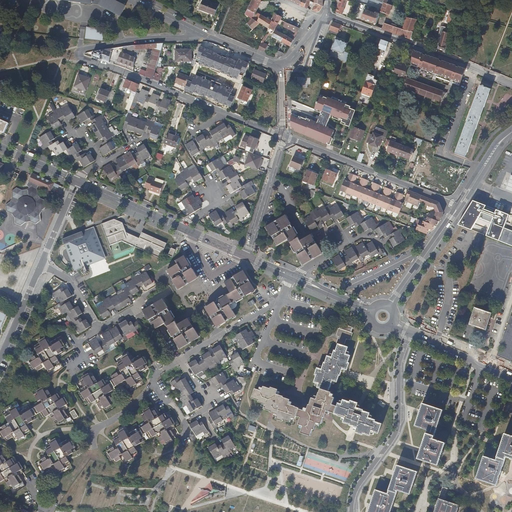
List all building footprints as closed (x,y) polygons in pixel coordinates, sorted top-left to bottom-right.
[(120,16),(125,6),(114,0),(64,0),(94,4),(98,5),(101,7),(120,16)] [(214,15),(219,4),(208,0),(201,0),(198,8),(214,15)] [(255,14),(261,2),(255,0),(251,0),(246,12),(245,14),(250,17),(253,12),(255,14)] [(300,5),(307,9),(309,4),(311,4),(311,2),(308,1),(304,0),(301,0),(300,4),(300,5)] [(340,0),(336,12),(342,15),(346,1),(349,1),(349,0),(340,0)] [(390,0),(384,0),(382,9),(380,13),(389,16),(392,6),(389,5),(390,0)] [(319,12),(322,6),(314,3),(313,5),(315,6),(312,11),(316,13),(319,12)] [(376,24),(380,14),(376,13),(375,14),(368,11),(365,20),(376,24)] [(275,14),(271,21),(272,22),(269,29),(274,31),(280,20),(281,18),(275,14)] [(271,21),(260,16),(257,22),(254,19),(253,18),(249,22),(253,29),(255,28),(259,24),(262,25),(269,29),(272,22),(271,21)] [(410,40),(414,29),(417,20),(407,17),(407,18),(406,17),(402,30),(400,36),(410,40)] [(337,34),(340,25),(332,22),(329,31),(337,34)] [(297,33),(299,28),(291,25),(287,23),(285,28),(297,33)] [(383,30),(400,36),(402,30),(386,24),(383,30)] [(444,52),(447,42),(448,38),(447,37),(449,29),(441,26),(438,35),(440,38),(437,49),(444,52)] [(103,41),(105,29),(86,27),(85,39),(103,41)] [(266,48),(264,52),(268,54),(270,48),(269,47),(274,38),(281,42),(284,35),(278,32),(275,31),(266,48)] [(290,47),(294,39),(291,38),(284,35),(281,42),(290,47)] [(344,52),(347,43),(342,41),(335,39),(329,56),(341,60),(347,62),(349,54),(344,52)] [(389,49),(391,43),(381,39),(378,47),(375,55),(379,56),(381,50),(388,52),(389,49)] [(156,66),(162,44),(156,45),(156,48),(154,48),(150,60),(147,72),(141,69),(139,74),(142,76),(152,80),(154,72),(156,66)] [(195,62),(199,63),(205,48),(200,47),(195,62)] [(198,64),(204,67),(205,64),(210,51),(205,48),(199,63),(198,64)] [(109,63),(113,49),(93,52),(92,57),(109,63)] [(173,62),(175,62),(175,51),(191,51),(191,49),(173,50),(173,62)] [(175,51),(175,62),(191,61),(191,51),(175,51)] [(205,64),(212,67),(216,55),(217,53),(210,51),(205,64)] [(458,85),(464,69),(457,67),(457,68),(456,68),(454,67),(455,66),(446,63),(441,61),(441,62),(439,62),(438,61),(438,60),(425,55),(424,56),(423,56),(422,55),(423,54),(413,51),(412,54),(410,62),(410,66),(410,67),(433,76),(458,85)] [(134,60),(135,57),(121,52),(118,62),(133,68),(134,60)] [(211,68),(220,72),(225,59),(216,55),(212,67),(211,68)] [(219,73),(225,75),(232,60),(226,57),(225,59),(220,72),(219,73)] [(231,77),(236,79),(238,74),(243,61),(239,59),(237,62),(231,77)] [(225,76),(230,78),(231,77),(237,62),(232,60),(225,75),(225,76)] [(243,61),(238,74),(243,76),(248,63),(243,61)] [(392,74),(403,78),(407,66),(396,62),(392,74)] [(263,83),(266,76),(254,71),(252,78),(263,83)] [(188,80),(189,77),(178,73),(175,82),(185,86),(188,80)] [(87,90),(90,79),(78,74),(75,86),(87,90)] [(199,77),(194,75),(191,82),(187,92),(192,94),(193,91),(199,77)] [(205,78),(200,75),(199,77),(193,91),(199,94),(205,79),(205,78)] [(371,97),(377,81),(367,77),(361,93),(371,97)] [(211,81),(205,79),(199,94),(205,96),(205,95),(210,82),(211,81)] [(410,81),(406,79),(403,89),(409,91),(412,83),(410,82),(410,81)] [(137,91),(139,85),(127,80),(123,89),(132,93),(126,109),(130,110),(131,108),(133,102),(137,93),(137,91)] [(219,86),(210,82),(205,95),(214,99),(219,87),(219,86)] [(412,83),(409,91),(416,94),(419,85),(417,84),(417,83),(413,82),(412,83)] [(419,85),(416,94),(423,96),(426,88),(424,87),(425,86),(420,84),(419,85)] [(487,100),(490,89),(483,87),(483,86),(481,85),(481,86),(479,85),(455,153),(466,157),(470,145),(479,122),(487,100)] [(226,90),(219,87),(214,99),(214,100),(220,103),(226,90)] [(232,89),(227,87),(226,90),(220,103),(226,105),(230,95),(232,89)] [(247,102),(251,91),(242,87),(238,98),(247,102)] [(426,88),(423,96),(431,99),(434,90),(431,89),(432,88),(427,87),(426,88)] [(110,92),(107,90),(100,88),(96,98),(106,102),(110,92)] [(139,94),(137,93),(133,102),(135,103),(137,101),(144,104),(147,97),(148,95),(149,92),(142,88),(140,92),(139,94)] [(434,90),(431,99),(437,101),(438,98),(441,93),(438,92),(439,91),(434,89),(434,90)] [(147,97),(144,104),(143,106),(147,108),(148,105),(155,108),(158,101),(159,100),(160,96),(153,93),(151,97),(150,98),(147,97)] [(300,99),(307,102),(310,96),(302,93),(300,99)] [(234,97),(230,95),(226,105),(230,107),(234,97)] [(259,121),(266,97),(258,95),(251,119),(259,121)] [(172,101),(164,97),(162,101),(162,103),(158,101),(155,108),(154,111),(157,112),(159,109),(167,112),(172,101)] [(341,123),(349,126),(356,110),(351,108),(351,106),(328,97),(327,99),(324,98),(324,99),(320,98),(318,103),(317,102),(315,109),(314,111),(322,114),(322,112),(330,115),(333,116),(333,118),(340,120),(340,119),(343,120),(341,123)] [(67,120),(75,116),(68,105),(61,109),(60,107),(56,109),(61,117),(64,115),(65,117),(67,120)] [(61,117),(56,109),(52,111),(54,113),(47,117),(53,129),(60,124),(58,121),(57,119),(61,117)] [(87,109),(76,116),(81,123),(84,120),(86,119),(88,122),(92,120),(93,119),(96,117),(94,115),(92,116),(87,109)] [(322,112),(322,114),(321,116),(320,117),(317,115),(316,118),(319,120),(318,121),(317,124),(326,127),(328,122),(330,115),(322,112)] [(129,113),(127,117),(125,121),(129,123),(128,125),(127,128),(135,131),(139,120),(132,117),(133,114),(129,113)] [(104,118),(102,114),(96,117),(93,119),(95,122),(94,123),(90,125),(95,133),(106,126),(102,119),(104,118)] [(306,135),(311,123),(311,121),(299,116),(298,118),(291,115),(291,127),(295,128),(294,131),(306,135)] [(0,130),(5,133),(9,123),(0,119),(0,130)] [(147,122),(139,120),(135,131),(143,134),(144,130),(145,129),(148,130),(151,121),(148,120),(147,122)] [(155,123),(151,121),(148,130),(151,131),(151,133),(149,137),(157,140),(162,128),(154,125),(155,123)] [(331,138),(334,130),(326,127),(317,124),(311,121),(311,123),(306,135),(327,144),(328,143),(331,144),(333,138),(331,138)] [(224,124),(218,128),(224,139),(231,135),(232,138),(236,135),(231,127),(227,129),(224,124)] [(110,133),(106,126),(95,133),(99,140),(102,138),(104,137),(106,140),(110,138),(114,135),(112,132),(110,133)] [(349,137),(355,139),(360,141),(363,131),(352,127),(349,137)] [(383,142),(387,131),(374,127),(371,135),(369,135),(366,143),(368,144),(368,145),(377,148),(379,140),(383,142)] [(218,128),(211,132),(213,136),(214,137),(210,139),(215,147),(215,148),(219,146),(217,144),(224,139),(218,128)] [(40,147),(42,150),(46,147),(51,144),(49,141),(51,140),(53,138),(49,131),(38,137),(42,145),(40,147)] [(175,147),(179,137),(166,133),(162,146),(172,149),(173,147),(175,147)] [(210,139),(209,137),(206,139),(205,138),(203,135),(196,139),(197,142),(198,143),(203,151),(210,147),(211,149),(215,147),(210,139)] [(253,153),(258,140),(251,137),(250,138),(245,136),(241,146),(246,148),(245,150),(253,153)] [(112,142),(110,138),(106,140),(104,141),(102,142),(104,145),(103,146),(98,149),(102,156),(113,149),(110,143),(112,142)] [(201,155),(204,154),(203,151),(198,143),(196,145),(195,143),(193,141),(185,146),(192,157),(199,153),(201,155)] [(397,157),(401,145),(390,141),(389,143),(388,149),(386,153),(397,157)] [(50,150),(55,157),(66,150),(67,150),(63,142),(59,144),(57,145),(55,142),(52,143),(51,144),(46,147),(48,151),(50,150)] [(67,159),(69,163),(74,159),(78,157),(76,154),(78,152),(81,151),(77,144),(67,150),(66,150),(70,157),(67,159)] [(136,156),(141,164),(145,162),(143,160),(151,156),(144,145),(137,149),(138,152),(139,153),(136,156)] [(412,149),(401,145),(397,157),(408,161),(412,149)] [(122,156),(129,169),(136,164),(138,166),(141,164),(136,156),(133,157),(132,155),(130,152),(122,156)] [(79,162),(83,168),(94,161),(90,154),(87,156),(86,156),(84,153),(80,156),(78,157),(74,159),(77,163),(79,162)] [(244,165),(257,169),(261,158),(249,153),(244,165)] [(115,168),(121,177),(124,175),(122,173),(129,169),(122,156),(115,160),(117,164),(118,166),(115,168)] [(299,172),(303,162),(293,157),(289,167),(299,172)] [(219,173),(228,168),(226,164),(223,165),(219,158),(210,163),(207,165),(212,172),(215,170),(217,169),(219,173)] [(109,164),(101,168),(109,181),(116,177),(117,179),(121,177),(115,168),(112,169),(111,168),(109,164)] [(201,178),(193,164),(182,171),(188,180),(191,179),(192,180),(193,183),(201,178)] [(229,181),(238,175),(236,173),(234,174),(229,167),(228,168),(219,173),(218,174),(222,181),(225,179),(227,178),(229,181)] [(313,186),(317,175),(315,174),(315,172),(308,169),(308,171),(307,171),(303,181),(313,186)] [(332,184),(336,174),(326,170),(322,180),(332,184)] [(188,180),(182,171),(179,173),(180,176),(173,180),(180,191),(187,187),(185,184),(184,182),(187,181),(188,180)] [(58,187),(59,184),(58,184),(32,172),(30,175),(27,182),(31,186),(26,189),(21,190),(16,187),(11,191),(12,197),(9,202),(5,205),(6,211),(11,213),(14,217),(15,223),(21,225),(25,222),(31,221),(35,224),(40,220),(40,214),(42,209),(47,206),(46,200),(40,198),(37,194),(36,188),(38,185),(50,190),(53,185),(58,187)] [(240,187),(241,187),(237,180),(240,179),(238,175),(229,181),(230,184),(229,185),(226,187),(230,193),(240,187)] [(148,178),(144,188),(149,189),(149,191),(159,195),(163,185),(155,182),(152,181),(153,180),(148,178)] [(340,191),(345,193),(349,182),(344,180),(340,191)] [(253,185),(251,181),(242,186),(244,190),(242,191),(239,193),(243,200),(255,193),(251,186),(253,185)] [(355,186),(356,184),(350,182),(346,193),(351,195),(355,186)] [(361,187),(356,184),(355,186),(351,195),(357,197),(361,187)] [(367,189),(361,187),(357,197),(363,200),(367,189)] [(374,191),(367,189),(363,200),(369,202),(374,191)] [(369,202),(375,205),(380,194),(374,191),(369,202)] [(412,205),(416,194),(412,192),(407,203),(412,205)] [(375,205),(381,207),(385,196),(380,194),(375,205)] [(418,203),(421,196),(416,194),(412,205),(417,207),(418,203)] [(381,207),(387,209),(391,198),(385,196),(381,207)] [(184,210),(199,202),(197,199),(194,200),(192,197),(180,204),(184,210)] [(387,209),(393,211),(397,201),(391,198),(387,209)] [(435,210),(441,207),(439,202),(433,200),(431,207),(434,208),(435,210)] [(492,212),(485,209),(487,205),(474,200),(461,221),(458,225),(472,231),(480,217),(492,223),(495,216),(496,213),(492,212)] [(393,211),(399,214),(399,213),(403,203),(397,201),(393,211)] [(184,210),(188,217),(199,210),(198,207),(201,205),(199,202),(184,210)] [(329,205),(324,207),(330,217),(333,215),(334,216),(336,219),(343,215),(336,203),(330,207),(329,205)] [(238,222),(239,224),(242,222),(241,220),(249,215),(242,204),(235,209),(237,212),(238,214),(235,216),(238,222)] [(311,210),(317,219),(320,217),(321,219),(323,222),(330,218),(330,217),(324,207),(324,206),(316,210),(315,208),(311,210)] [(439,222),(439,221),(441,218),(443,212),(441,207),(435,210),(436,213),(435,216),(434,216),(432,219),(439,222)] [(302,218),(309,230),(316,226),(315,223),(313,221),(317,219),(311,210),(308,211),(310,214),(302,218)] [(495,216),(492,223),(487,237),(500,242),(511,246),(511,230),(505,228),(510,215),(498,210),(496,213),(495,216)] [(226,226),(229,231),(232,230),(230,226),(238,222),(235,216),(234,214),(232,211),(224,215),(226,219),(227,221),(225,223),(226,226)] [(359,223),(366,219),(364,216),(360,218),(356,211),(345,217),(349,225),(352,223),(354,222),(356,225),(359,223)] [(207,218),(209,220),(214,229),(221,225),(223,228),(226,226),(225,223),(224,221),(222,218),(218,220),(217,217),(215,213),(207,218)] [(298,241),(284,215),(265,226),(276,245),(286,239),(290,246),(298,241)] [(374,229),(379,226),(377,223),(374,224),(370,217),(366,219),(359,223),(364,231),(367,229),(369,228),(371,231),(374,229)] [(435,227),(439,222),(432,219),(427,217),(425,223),(435,227)] [(125,228),(123,223),(114,219),(102,224),(110,246),(123,241),(127,239),(128,236),(126,232),(125,228)] [(433,230),(435,227),(425,223),(423,222),(421,227),(431,231),(433,230)] [(391,234),(394,232),(392,229),(389,230),(385,223),(379,226),(374,229),(379,237),(382,235),(383,234),(385,237),(390,234),(391,234)] [(102,224),(94,228),(105,259),(113,256),(110,246),(102,224)] [(426,234),(431,231),(421,227),(417,225),(415,230),(424,233),(425,234),(426,234)] [(105,259),(94,228),(77,234),(63,239),(74,270),(105,259)] [(388,240),(389,242),(393,248),(404,241),(400,233),(402,232),(400,229),(394,232),(391,234),(393,237),(391,238),(388,240)] [(139,238),(126,232),(128,236),(127,239),(123,241),(138,247),(140,243),(137,242),(139,238)] [(160,257),(167,244),(142,232),(141,234),(139,238),(137,242),(140,243),(138,247),(160,257)] [(298,241),(290,246),(300,265),(320,254),(309,236),(298,241)] [(381,253),(380,249),(378,246),(374,247),(373,246),(371,242),(363,246),(368,254),(370,257),(377,252),(378,254),(381,253)] [(357,259),(359,263),(361,261),(360,259),(368,254),(363,246),(361,243),(354,247),(357,251),(357,253),(354,255),(357,259)] [(173,258),(176,250),(172,248),(168,256),(173,258)] [(343,259),(348,268),(351,266),(350,264),(357,259),(354,255),(353,253),(350,248),(343,252),(345,256),(346,257),(343,259)] [(180,292),(200,280),(185,255),(176,261),(179,264),(175,267),(167,271),(180,292)] [(344,270),(348,268),(343,259),(341,261),(340,259),(337,256),(330,260),(334,267),(336,272),(343,268),(344,270)] [(257,292),(243,270),(223,282),(226,288),(229,293),(225,295),(223,297),(205,307),(218,329),(238,318),(231,307),(257,292)] [(150,284),(145,274),(144,272),(141,274),(137,276),(135,273),(131,275),(137,284),(141,282),(142,284),(144,287),(150,284)] [(124,287),(129,296),(136,291),(135,288),(134,286),(137,284),(131,275),(128,277),(130,281),(123,284),(124,287)] [(123,306),(129,303),(127,299),(126,297),(129,296),(124,287),(121,289),(122,291),(116,295),(123,306)] [(54,296),(58,303),(61,302),(63,300),(70,296),(66,289),(63,291),(61,292),(59,289),(50,295),(51,298),(54,296)] [(116,310),(123,306),(116,295),(109,299),(108,296),(104,299),(109,308),(113,306),(114,307),(116,310)] [(102,303),(95,307),(102,319),(109,315),(107,312),(106,310),(109,308),(104,299),(101,301),(102,303)] [(177,349),(197,337),(186,319),(179,322),(175,325),(172,321),(160,299),(141,310),(152,329),(159,325),(162,323),(177,349)] [(56,310),(61,317),(66,314),(73,310),(68,302),(65,304),(63,305),(61,302),(58,303),(52,307),(54,311),(56,310)] [(0,329),(8,310),(0,306),(0,329)] [(493,313),(475,307),(469,324),(487,330),(490,320),(493,313)] [(66,323),(68,326),(78,320),(76,317),(78,316),(81,314),(77,308),(73,310),(66,314),(69,321),(66,323)] [(497,356),(511,362),(511,360),(511,315),(500,345),(505,347),(504,351),(499,349),(498,351),(497,356)] [(78,320),(68,326),(70,329),(73,328),(77,335),(81,333),(84,331),(88,328),(85,321),(82,323),(80,324),(78,320)] [(125,337),(134,331),(131,325),(130,324),(127,326),(127,325),(125,322),(118,326),(120,329),(121,330),(125,337)] [(317,388),(320,390),(328,392),(329,388),(330,388),(333,381),(337,383),(339,376),(340,376),(342,372),(343,369),(348,371),(350,364),(348,363),(350,356),(346,354),(348,347),(345,346),(347,339),(351,341),(353,334),(352,333),(353,328),(342,324),(340,330),(339,329),(336,336),(339,337),(337,344),(338,345),(336,352),(334,351),(332,358),(328,357),(326,363),(324,363),(323,366),(322,370),(318,368),(315,375),(316,376),(314,383),(319,384),(317,388)] [(124,341),(126,339),(125,337),(121,330),(118,332),(117,331),(115,327),(108,331),(115,343),(121,339),(124,341)] [(246,330),(235,337),(239,344),(253,335),(251,332),(248,334),(246,330)] [(107,347),(115,343),(108,331),(100,336),(102,340),(103,341),(101,342),(106,351),(108,349),(107,347)] [(253,335),(239,344),(242,350),(254,344),(253,340),(255,339),(253,335)] [(29,358),(31,362),(34,368),(36,371),(42,367),(45,372),(60,363),(56,355),(66,350),(59,338),(51,342),(50,340),(49,337),(33,346),(37,353),(29,358)] [(95,339),(87,344),(94,355),(101,351),(102,353),(106,351),(101,342),(97,344),(97,343),(95,339)] [(218,363),(226,358),(219,347),(211,351),(213,354),(214,355),(211,358),(217,367),(220,365),(218,363)] [(217,369),(217,367),(211,358),(210,356),(208,353),(201,357),(203,361),(204,363),(201,365),(206,373),(209,371),(210,373),(217,369)] [(231,368),(235,374),(238,371),(237,369),(244,365),(237,354),(230,358),(231,361),(232,363),(229,365),(230,366),(231,368)] [(112,377),(114,380),(117,386),(119,390),(126,387),(128,390),(143,382),(139,374),(148,369),(141,356),(135,360),(132,355),(117,364),(121,371),(120,372),(112,377)] [(202,376),(206,373),(201,365),(198,367),(196,364),(195,361),(187,365),(194,377),(195,376),(199,379),(202,377),(202,376)] [(115,387),(113,384),(109,386),(105,380),(100,383),(98,384),(97,382),(92,374),(80,381),(82,385),(84,388),(80,390),(88,406),(96,401),(101,411),(103,410),(114,404),(109,394),(116,390),(115,387)] [(220,389),(221,388),(230,383),(228,380),(226,381),(222,374),(221,374),(210,380),(215,388),(217,387),(217,386),(218,385),(220,389)] [(173,387),(177,394),(188,387),(184,379),(181,380),(180,381),(178,378),(168,384),(171,388),(173,387)] [(230,393),(232,397),(241,392),(239,388),(236,389),(232,382),(230,383),(221,388),(225,396),(229,394),(230,393)] [(34,407),(38,414),(41,420),(47,417),(49,416),(54,425),(67,417),(63,411),(68,408),(60,393),(56,395),(52,397),(46,387),(34,394),(39,404),(34,407)] [(177,402),(180,406),(191,399),(189,395),(190,395),(192,394),(188,387),(177,394),(180,400),(177,402)] [(328,392),(320,390),(319,393),(318,393),(316,400),(312,398),(310,406),(308,405),(307,409),(306,412),(299,410),(299,409),(288,405),(290,401),(283,399),(283,397),(276,395),(277,393),(278,391),(271,388),(270,390),(263,387),(262,392),(255,389),(251,399),(258,402),(258,403),(265,405),(264,409),(270,411),(270,413),(277,415),(276,420),(283,422),(283,421),(290,423),(291,419),(295,420),(296,417),(301,418),(298,425),(300,426),(299,428),(302,429),(300,433),(310,437),(313,430),(315,430),(317,423),(321,425),(323,418),(325,418),(326,415),(327,412),(335,414),(337,407),(335,406),(333,405),(335,398),(330,397),(332,393),(328,392)] [(185,407),(189,414),(201,408),(196,400),(194,402),(193,402),(191,399),(180,406),(182,409),(185,407)] [(337,407),(335,414),(334,415),(345,419),(344,423),(350,425),(350,427),(354,428),(357,429),(355,433),(363,435),(363,434),(370,436),(372,432),(379,435),(382,425),(375,422),(375,421),(369,419),(370,414),(363,412),(363,411),(360,410),(357,409),(358,404),(351,402),(350,403),(344,401),(342,405),(338,404),(337,407)] [(426,430),(436,433),(439,424),(443,411),(423,404),(420,412),(415,426),(426,430)] [(36,419),(34,416),(30,410),(28,406),(22,410),(20,406),(4,415),(8,423),(0,427),(0,431),(3,438),(5,441),(12,437),(15,441),(30,433),(27,427),(26,425),(27,424),(36,419)] [(215,411),(223,424),(231,419),(232,421),(234,420),(229,411),(225,413),(225,411),(222,407),(215,411)] [(141,428),(145,435),(148,440),(156,436),(162,445),(174,438),(170,432),(172,430),(175,429),(166,414),(159,418),(153,408),(140,416),(145,426),(141,428)] [(209,424),(214,432),(218,430),(217,427),(223,424),(215,411),(208,415),(210,420),(212,422),(209,424)] [(205,435),(209,433),(203,424),(200,426),(199,424),(197,421),(190,425),(196,436),(204,432),(205,435)] [(144,437),(143,436),(140,431),(139,431),(137,429),(129,434),(126,430),(111,438),(115,446),(106,452),(107,455),(111,461),(113,465),(120,461),(123,465),(138,456),(134,449),(143,443),(141,439),(144,437)] [(417,459),(439,466),(443,453),(446,443),(434,439),(436,433),(426,430),(420,451),(417,459)] [(511,437),(503,434),(500,444),(496,455),(494,461),(482,457),(475,479),(495,486),(499,477),(505,458),(511,460),(511,437)] [(221,447),(226,456),(229,455),(228,452),(234,448),(228,436),(220,441),(222,444),(223,446),(221,447)] [(43,448),(48,457),(43,459),(39,462),(45,474),(52,470),(54,474),(70,465),(66,458),(68,456),(75,453),(67,440),(61,443),(59,439),(43,448)] [(216,447),(214,444),(207,448),(213,460),(221,456),(223,458),(226,456),(221,447),(217,449),(216,447)] [(24,472),(15,457),(8,461),(2,451),(0,452),(0,480),(5,478),(11,488),(23,481),(21,477),(19,475),(22,474),(24,472)] [(417,473),(396,466),(394,473),(387,495),(375,491),(370,505),(367,511),(390,511),(393,505),(397,491),(409,495),(417,473)] [(457,511),(459,505),(439,498),(436,507),(434,511),(457,511)]
